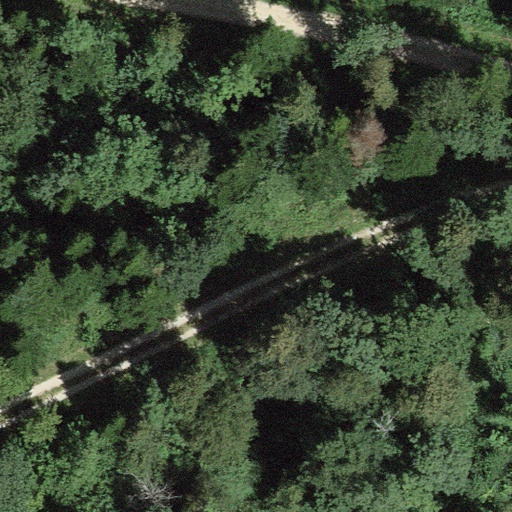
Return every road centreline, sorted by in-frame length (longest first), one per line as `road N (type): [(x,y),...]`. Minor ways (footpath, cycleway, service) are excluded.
road 1 (track): [(511,186),(403,209),(232,285),(0,404)]
road 2 (track): [(511,79),(348,30),(174,0)]
